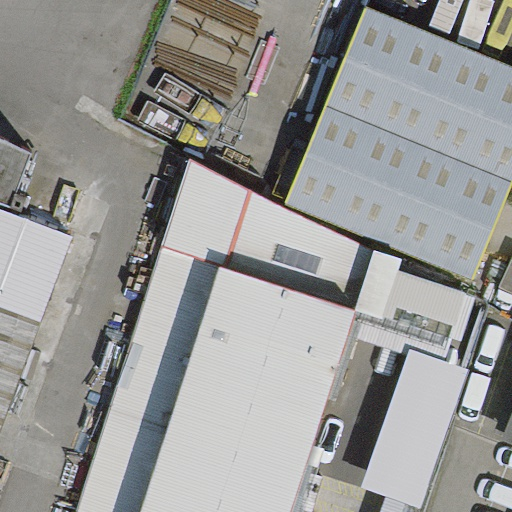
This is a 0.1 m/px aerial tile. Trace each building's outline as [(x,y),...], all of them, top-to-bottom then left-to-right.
[(190,0),(169,55),(242,84),(273,3),(266,0),(190,0)] [(511,187),(511,66),(368,8),(288,202),(476,278),(511,187)] [(0,196),(33,207),(38,194),(27,188),(43,147),(0,127),(0,196)] [(192,160),(163,248),(358,308),(376,251),(192,160)] [(0,441),(78,235),(0,204),(0,441)] [(291,511),(358,308),(163,248),(78,511),(291,511)] [(394,256),(376,251),(358,308),(387,317),(392,302),(452,323),(463,291),(391,265),(394,256)]
